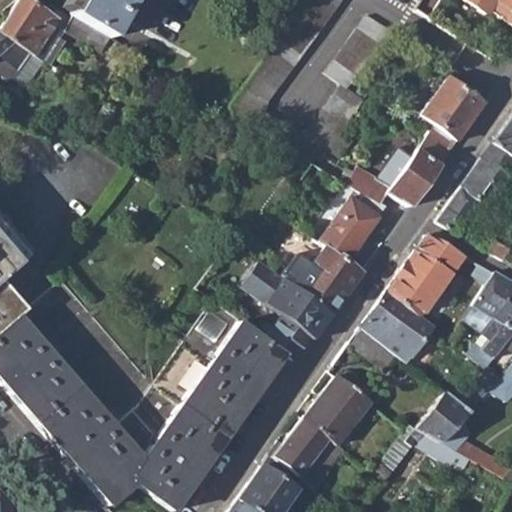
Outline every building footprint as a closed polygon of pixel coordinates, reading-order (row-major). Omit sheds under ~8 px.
[(22,0),(15,0),(0,30),(0,36),(27,53),(32,56),(54,18),(22,0)] [(77,0),(68,16),(106,38),(127,0),(77,0)] [(284,0),(298,9),(227,110),(244,129),(297,162),(326,151),(361,100),(346,88),(351,80),(387,30),(363,16),(322,72),(338,84),(309,126),(298,132),(262,111),(266,98),(338,0),(284,0)] [(485,10),(511,28),(511,0),(459,0),(481,15),(485,10)] [(61,29),(98,52),(106,38),(68,16),(61,29)] [(0,70),(10,77),(27,53),(0,36),(0,70)] [(430,125),(454,143),(480,106),(473,106),(477,99),(444,78),(418,115),(430,125)] [(367,91),(351,80),(346,88),(361,100),(367,91)] [(223,137),(230,141),(244,129),(227,110),(220,120),(227,127),(222,134),(223,137)] [(511,111),(480,156),(507,173),(509,175),(511,170),(511,157),(511,155),(511,111)] [(384,193),(407,207),(454,143),(430,125),(388,186),(354,167),(343,183),(376,204),(384,193)] [(494,188),(507,173),(480,156),(432,222),(453,235),(479,200),(476,198),(483,190),(487,183),(494,188)] [(320,246),(343,263),(382,207),(376,204),(343,183),(306,237),(320,246)] [(490,195),(494,188),(487,183),(483,190),(490,195)] [(227,240),(244,254),(252,242),(236,229),(227,240)] [(493,231),(489,239),(508,247),(511,241),(509,240),(493,231)] [(0,328),(15,315),(22,310),(0,283),(0,274),(20,256),(0,232),(0,328)] [(405,311),(417,320),(447,273),(434,265),(446,247),(423,234),(382,292),(405,311)] [(507,249),(508,247),(489,239),(483,236),(475,247),(499,261),(507,249)] [(237,322),(282,355),(294,363),(329,316),(290,288),(277,278),(244,254),(227,240),(192,289),(237,322)] [(320,246),(307,265),(290,288),(329,316),(359,274),(343,263),(320,246)] [(511,249),(508,247),(507,249),(499,261),(511,267),(511,249)] [(277,278),(290,288),(307,265),(292,255),(277,278)] [(510,283),(489,272),(469,306),(460,321),(479,334),(489,319),(510,283)] [(472,363),(481,369),(489,361),(511,332),(511,330),(511,284),(510,283),(489,319),(500,324),(472,363)] [(390,358),(400,365),(429,329),(417,320),(405,311),(382,292),(355,329),(390,358)] [(132,485),(167,511),(169,511),(282,355),(237,322),(139,461),(15,315),(0,328),(0,383),(105,506),(132,485)] [(380,370),(390,358),(355,329),(345,343),(380,370)] [(495,381),(504,372),(489,361),(481,369),(483,371),(495,381)] [(511,364),(504,372),(495,381),(484,392),(503,403),(511,394),(511,364)] [(495,381),(483,371),(470,386),(474,390),(464,403),(444,387),(439,394),(463,413),(484,392),(495,381)] [(339,452),(344,456),(355,441),(341,432),(365,402),(330,376),(298,420),(339,452)] [(439,394),(413,427),(400,443),(408,448),(419,434),(434,443),(444,432),(458,419),(463,413),(439,394)] [(434,443),(466,461),(498,479),(508,467),(502,464),(460,441),(465,436),(458,419),(444,432),(434,443)] [(310,490),(339,452),(298,420),(281,445),(274,442),(264,456),(295,479),(310,490)] [(408,423),(396,439),(400,443),(413,427),(408,423)] [(396,439),(376,464),(388,474),(408,448),(400,443),(396,439)] [(264,456),(255,468),(286,489),(295,479),(264,456)] [(498,479),(510,486),(511,482),(511,462),(508,467),(498,479)] [(380,484),(388,474),(376,464),(367,474),(380,484)] [(277,511),(292,492),(286,489),(255,468),(231,501),(247,511),(277,511)] [(496,511),(511,511),(511,486),(510,486),(496,511)] [(13,511),(11,509),(8,510),(0,500),(0,511),(13,511)] [(223,511),(247,511),(231,501),(223,511)]
